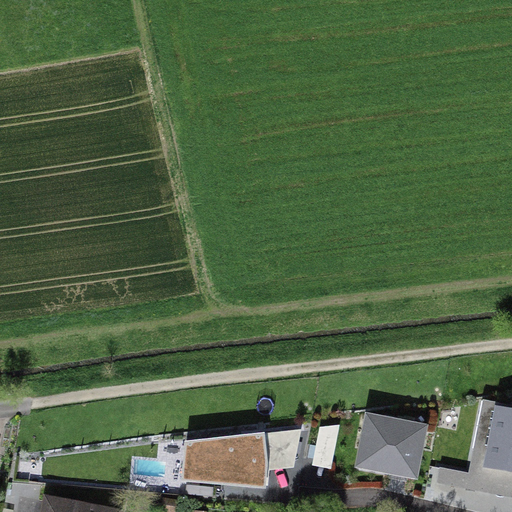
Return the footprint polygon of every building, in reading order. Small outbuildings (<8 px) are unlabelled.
[(511,499),(511,477),(483,472),(496,411),(506,413),(507,407),(483,402),(469,475),(439,469),(436,485),(511,499)] [(511,414),(506,413),(496,411),(483,472),(511,477),(511,414)] [(418,484),(429,429),(365,416),(364,424),(355,422),(350,444),(359,446),(354,471),(418,484)] [(312,467),(331,471),(340,427),(319,429),(312,467)] [(182,484),(266,493),(269,472),(294,470),(301,431),(184,445),(182,484)] [(118,511),(44,497),(40,511),(118,511)]
